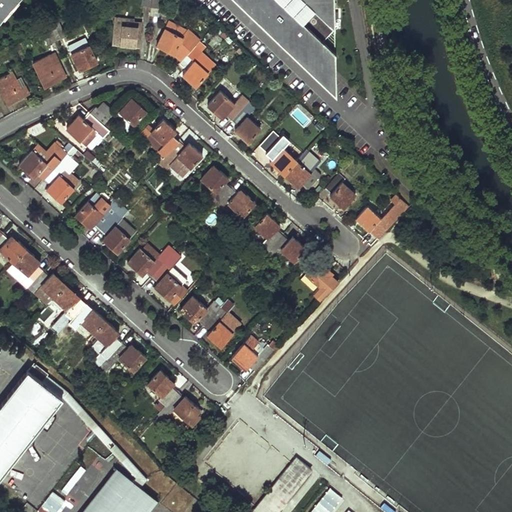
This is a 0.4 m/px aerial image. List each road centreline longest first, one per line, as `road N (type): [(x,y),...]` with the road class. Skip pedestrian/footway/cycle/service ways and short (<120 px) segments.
road 1 (residential): [(0,130),(110,78),(137,77),(165,93),(296,214)]
road 2 (residential): [(0,193),(167,344)]
road 3 (primary): [(511,134),(460,0)]
road 4 (residential): [(167,344),(214,384),(223,381),(221,372),(188,350)]
